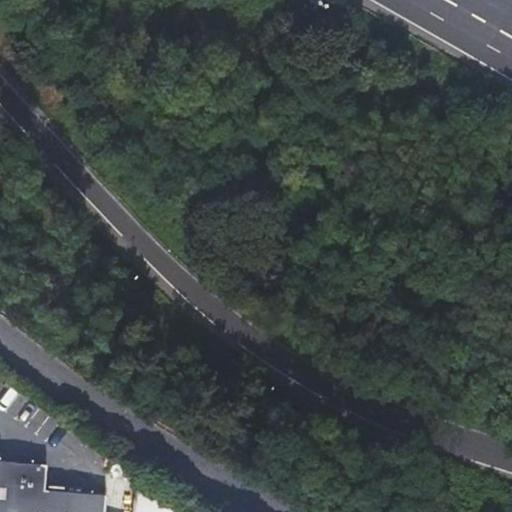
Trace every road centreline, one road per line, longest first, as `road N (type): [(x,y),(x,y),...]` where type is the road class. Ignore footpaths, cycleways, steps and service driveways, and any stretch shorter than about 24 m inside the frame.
road 1 (motorway): [(0,90),(217,322),(322,390),(428,440),(511,466)]
road 2 (unclassified): [(0,336),(114,425),(266,511)]
